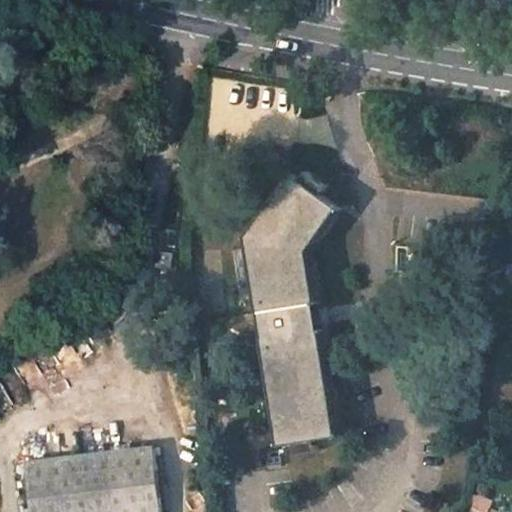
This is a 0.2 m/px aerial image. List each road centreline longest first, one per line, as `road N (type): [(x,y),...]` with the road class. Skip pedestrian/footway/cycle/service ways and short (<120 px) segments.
road 1 (secondary): [(511,75),(317,41)]
road 2 (secondary): [(317,41),(131,0)]
